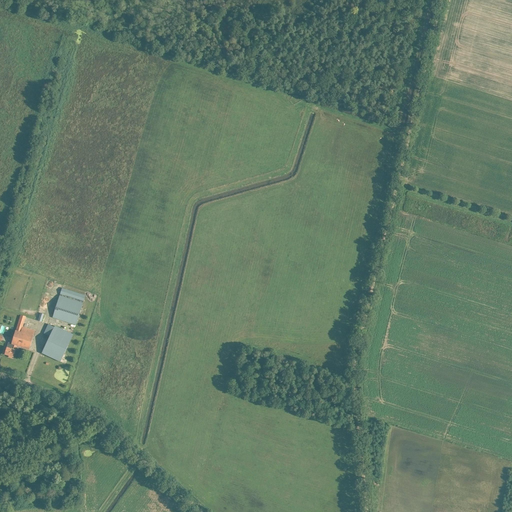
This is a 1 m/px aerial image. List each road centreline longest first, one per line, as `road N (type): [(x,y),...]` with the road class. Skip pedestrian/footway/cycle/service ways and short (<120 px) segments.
road 1 (track): [(441,0),(353,367),(366,511)]
road 2 (unclassified): [(200,511),(100,423),(0,375)]
